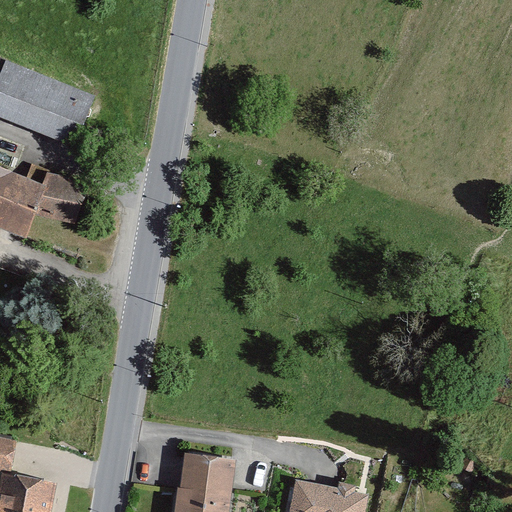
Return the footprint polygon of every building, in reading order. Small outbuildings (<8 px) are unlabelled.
[(7,58),(0,74),(0,116),(76,146),(97,93),(7,58)] [(0,228),(27,239),(36,215),(50,183),(0,163),(0,228)] [(86,182),(48,171),(36,215),(74,225),(86,182)] [(17,440),(0,436),(0,471),(10,473),(17,440)] [(229,511),(236,460),(185,453),(180,488),(178,488),(174,511),(229,511)] [(10,473),(1,472),(0,478),(0,511),(50,511),(57,483),(10,473)] [(338,488),(295,479),(288,511),(366,511),(370,495),(355,492),(356,486),(339,482),(338,488)]
